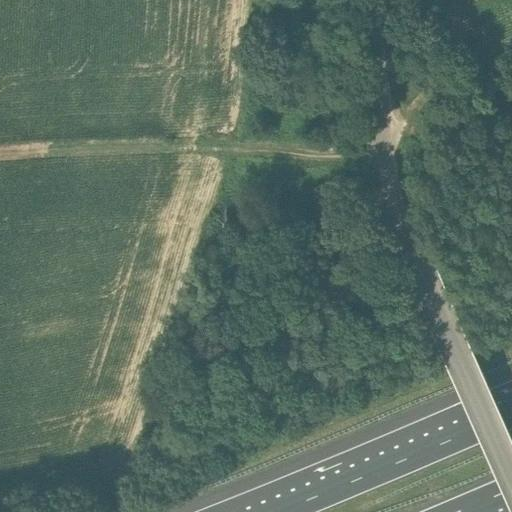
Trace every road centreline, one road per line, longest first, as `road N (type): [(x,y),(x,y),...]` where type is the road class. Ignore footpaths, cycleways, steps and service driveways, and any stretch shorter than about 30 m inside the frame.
road 1 (unclassified): [(511,476),(392,199),(375,0)]
road 2 (track): [(0,155),(203,148),(336,157),(385,147)]
road 3 (motorway): [(511,413),(281,511)]
